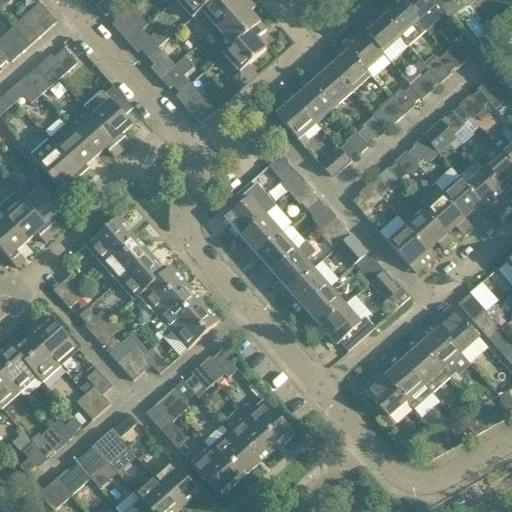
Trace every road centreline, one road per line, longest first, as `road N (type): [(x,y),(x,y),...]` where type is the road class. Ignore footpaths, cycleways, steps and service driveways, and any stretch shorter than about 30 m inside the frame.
road 1 (residential): [(324,391),(206,269),(192,242),(192,149)]
road 2 (residential): [(324,391),(511,225)]
road 3 (residential): [(29,279),(182,131)]
road 4 (residential): [(182,131),(64,0)]
road 5 (residential): [(511,441),(448,477),(419,483),(402,480),(369,446)]
road 6 (residential): [(192,149),(289,51),(295,33)]
